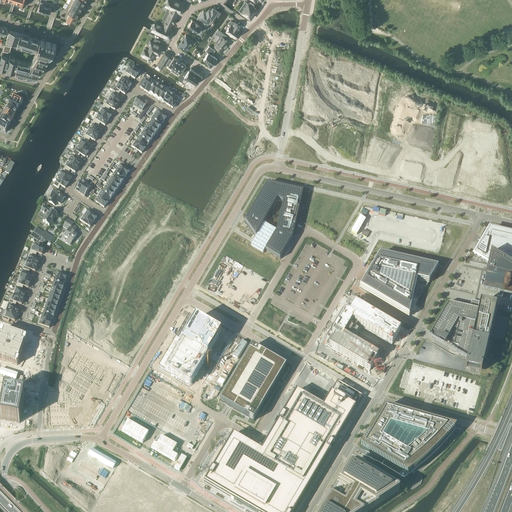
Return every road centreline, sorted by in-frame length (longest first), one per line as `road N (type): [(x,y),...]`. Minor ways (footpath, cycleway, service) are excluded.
road 1 (unclassified): [(244,333),(306,234),(333,246),(355,267),(298,364)]
road 2 (tertiary): [(276,169),(482,216)]
road 3 (unclassified): [(482,216),(375,397)]
road 4 (unclassified): [(309,1),(276,169)]
road 5 (tertiary): [(184,298),(100,439)]
road 6 (tertiary): [(276,169),(258,173),(184,298)]
road 7 (residential): [(210,74),(172,46),(189,9),(216,2),(250,26)]
road 8 (unclassified): [(511,437),(375,397)]
road 9 (residential): [(51,339),(19,327),(47,258),(75,268)]
road 10 (unclassified): [(375,397),(307,511)]
road 11 (residential): [(133,88),(67,192),(74,197)]
road 12 (residential): [(104,217),(174,116)]
